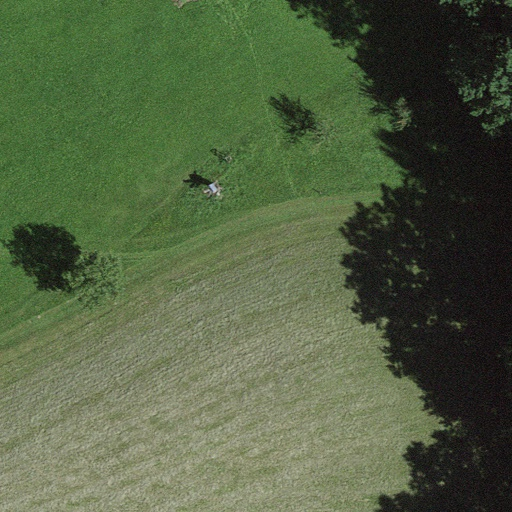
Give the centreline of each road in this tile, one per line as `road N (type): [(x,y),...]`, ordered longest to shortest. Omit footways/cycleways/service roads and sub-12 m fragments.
road 1 (track): [(511,216),(465,205),(348,204),(145,261)]
road 2 (track): [(145,261),(0,344)]
road 3 (track): [(0,249),(145,261)]
